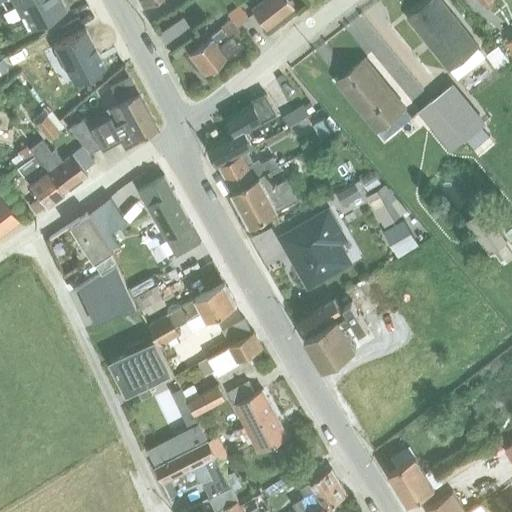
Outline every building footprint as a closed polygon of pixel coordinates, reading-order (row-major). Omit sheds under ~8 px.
[(26,0),(15,6),(20,15),(23,13),(31,28),(67,9),(62,0),(26,0)] [(259,0),(250,7),(266,27),(294,6),(289,0),(259,0)] [(442,0),(428,0),(408,16),(457,78),(486,55),(442,0)] [(480,0),(487,8),(496,2),(494,0),(480,0)] [(239,3),(227,12),(230,16),(237,23),(248,15),(239,3)] [(160,30),(183,15),(176,5),(153,19),(160,30)] [(184,16),(160,33),(168,46),(193,29),(184,16)] [(230,16),(188,52),(204,72),(211,67),(212,68),(214,66),(214,65),(243,42),(234,31),(240,27),(237,23),(230,16)] [(85,26),(53,43),(73,81),(105,64),(85,26)] [(498,45),(487,54),(498,69),(510,60),(498,45)] [(2,55),(0,56),(0,71),(8,67),(2,55)] [(367,55),(337,80),(387,140),(413,119),(404,108),(408,105),(367,55)] [(86,114),(70,123),(90,151),(119,135),(124,143),(158,125),(130,72),(111,82),(119,98),(105,106),(108,112),(90,122),(86,114)] [(455,80),(432,99),(465,138),(466,137),(475,147),(489,135),(481,124),(487,120),(455,80)] [(220,164),(248,149),(255,145),(248,131),(265,121),(264,120),(278,113),(266,92),(251,100),(252,103),(228,116),(235,129),(208,143),(220,164)] [(432,99),(418,111),(451,150),(465,138),(432,99)] [(303,102),(283,113),(289,124),(310,112),(303,102)] [(46,110),(34,120),(48,136),(65,122),(67,121),(62,115),(60,117),(59,118),(49,107),(47,104),(44,107),(46,110)] [(326,116),(313,124),(322,137),(334,130),(326,116)] [(28,146),(63,190),(87,172),(84,166),(72,151),(63,158),(53,146),(50,149),(41,136),(28,146)] [(63,190),(28,146),(27,143),(15,152),(22,161),(16,165),(39,193),(28,200),(35,210),(63,190)] [(72,151),(84,166),(94,158),(82,143),(72,151)] [(248,149),(220,164),(222,168),(234,189),(271,169),(280,164),(275,155),(262,162),(260,156),(253,160),(248,149)] [(271,169),(234,189),(252,223),(297,196),(286,175),(275,181),(271,174),(282,168),(280,164),(271,169)] [(339,191),(337,192),(343,204),(382,181),(374,171),(362,178),(361,177),(361,176),(338,190),(339,191)] [(165,174),(140,188),(178,253),(202,240),(193,224),(165,174)] [(385,182),(367,194),(385,224),(407,209),(408,208),(386,181),(385,182)] [(0,233),(19,219),(0,194),(0,233)] [(87,211),(112,247),(121,241),(113,231),(129,219),(110,194),(87,211)] [(329,203),(277,234),(308,287),(354,261),(343,242),(349,238),(329,203)] [(483,208),(463,223),(470,233),(474,230),(490,254),(494,251),(503,263),(511,256),(511,250),(506,242),(507,241),(483,208)] [(112,247),(87,211),(69,223),(101,272),(117,263),(121,260),(112,247)] [(405,219),(384,231),(397,253),(418,241),(405,219)] [(117,263),(101,272),(78,286),(96,323),(124,310),(125,313),(137,307),(117,263)] [(133,285),(131,286),(142,307),(145,305),(149,312),(167,303),(168,302),(153,274),(152,275),(138,283),(133,285)] [(157,339),(160,346),(169,341),(171,344),(179,340),(177,336),(181,334),(176,325),(188,320),(193,330),(209,321),(209,318),(237,302),(225,280),(150,323),(157,339)] [(320,306),(297,319),(324,365),(358,344),(344,321),(352,317),(360,330),(368,325),(352,299),(341,306),(335,296),(320,306)] [(227,337),(208,348),(212,353),(253,331),(245,316),(244,317),(223,329),(227,337)] [(212,353),(199,361),(206,375),(216,369),(219,375),(241,363),(239,360),(264,345),(254,330),(253,331),(212,353)] [(160,346),(157,339),(148,343),(145,338),(128,347),(130,351),(112,360),(128,391),(138,386),(140,392),(151,387),(150,382),(174,371),(160,346)] [(249,380),(228,391),(245,425),(253,440),(258,451),(288,435),(264,388),(255,392),(249,380)] [(181,386),(173,390),(180,405),(189,425),(199,420),(195,412),(226,396),(219,383),(200,392),(195,382),(194,383),(184,388),(182,385),(181,386)] [(454,390),(437,402),(458,428),(473,417),(454,390)] [(189,425),(148,446),(156,461),(207,435),(199,420),(189,425)] [(245,425),(238,428),(246,443),(253,440),(245,425)] [(398,466),(389,471),(409,502),(494,449),(493,448),(502,442),(494,431),(485,436),(484,434),(426,470),(417,454),(398,466)] [(209,438),(221,461),(231,456),(219,434),(209,438)] [(221,461),(209,438),(155,466),(164,482),(192,468),(206,461),(214,480),(205,484),(210,495),(233,485),(221,461)] [(511,439),(499,447),(510,466),(511,465),(511,439)] [(410,444),(391,456),(398,466),(417,454),(410,444)] [(465,504),(511,483),(511,478),(502,456),(454,477),(465,504)] [(206,461),(192,468),(205,484),(214,480),(206,461)] [(246,511),(318,511),(330,504),(348,493),(332,467),(301,487),(305,495),(293,502),(298,511),(295,511),(262,511),(258,504),(246,511)] [(233,485),(210,495),(217,510),(240,499),(238,494),(233,485)] [(454,489),(426,507),(428,511),(486,511),(480,503),(468,511),(454,489)] [(246,511),(240,499),(217,510),(213,511),(246,511)]
